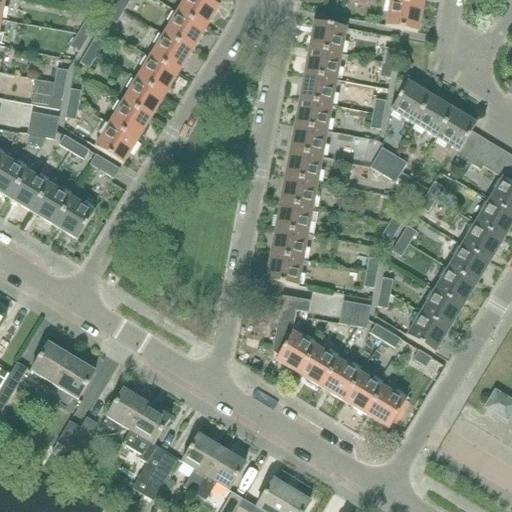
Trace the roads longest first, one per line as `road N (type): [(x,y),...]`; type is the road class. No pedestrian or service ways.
road 1 (residential): [(218,391),(284,42),(257,19)]
road 2 (residential): [(74,304),(238,25),(257,19)]
road 3 (residential): [(384,493),(511,276)]
road 4 (residential): [(384,493),(218,391)]
road 5 (residential): [(218,391),(74,304)]
